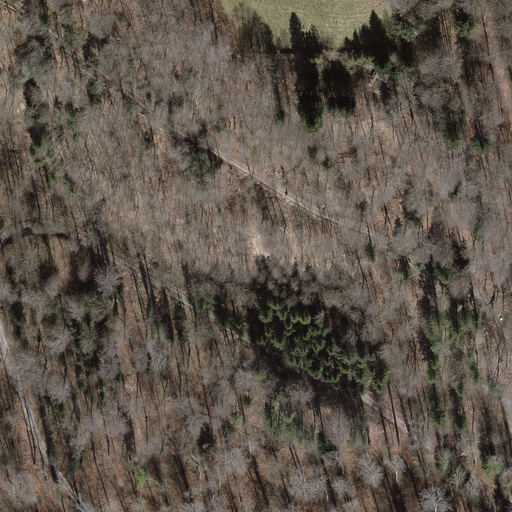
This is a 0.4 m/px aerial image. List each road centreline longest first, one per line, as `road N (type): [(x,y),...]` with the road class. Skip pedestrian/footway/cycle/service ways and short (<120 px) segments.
road 1 (track): [(511,509),(350,386),(242,336),(54,223),(24,223),(0,236)]
road 2 (track): [(13,0),(144,108),(290,197),(391,243),(426,281),(487,302),(511,296)]
road 3 (track): [(85,511),(30,428),(0,320)]
road 4 (track): [(483,0),(511,117)]
